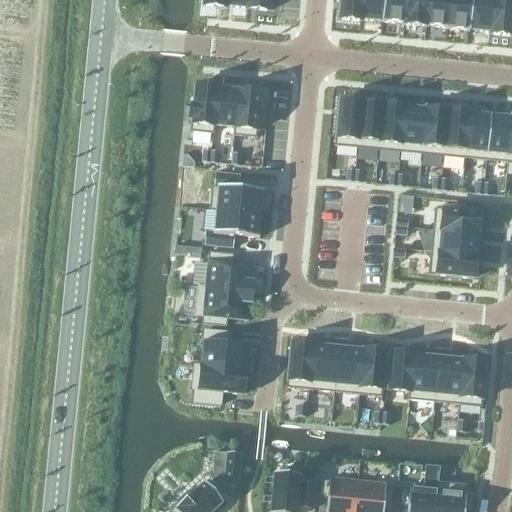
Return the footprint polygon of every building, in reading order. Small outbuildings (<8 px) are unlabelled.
[(202,0),(202,7),(226,9),(226,8),(225,8),(225,0),(202,0)] [(225,0),(225,8),(226,8),(246,10),(247,0),(225,0)] [(247,0),(246,10),(269,12),(270,0),(247,0)] [(340,0),(338,20),(362,22),(362,21),(361,21),(362,0),(340,0)] [(362,0),(361,21),(362,21),(382,23),(384,0),(362,0)] [(384,0),(382,23),(403,25),(404,25),(406,0),(384,0)] [(403,25),(403,26),(426,29),(426,27),(425,27),(427,0),(406,0),(404,25),(403,25)] [(427,0),(425,27),(426,27),(446,29),(447,29),(449,0),(427,0)] [(446,29),(446,31),(469,33),(469,32),(468,31),(471,0),(449,0),(447,29),(446,29)] [(471,0),(468,31),(469,32),(489,33),(490,34),(493,0),(471,0)] [(489,33),(489,35),(511,37),(511,0),(493,0),(490,34),(489,33)] [(191,107),(189,121),(191,122),(190,133),(213,135),(214,127),(213,127),(217,90),(218,90),(218,89),(194,86),(192,107),(191,107)] [(217,90),(213,127),(214,127),(234,129),(235,129),(238,92),(218,90),(217,90)] [(234,129),(233,137),(256,139),(261,94),(238,92),(235,129),(234,129)] [(339,100),(334,147),(357,149),(361,103),(339,100)] [(361,103),(357,149),(378,151),(383,105),(382,105),(362,103),(363,103),(361,103)] [(383,105),(378,151),(400,153),(404,108),(405,108),(405,107),(383,105)] [(404,108),(400,153),(421,155),(426,110),(425,110),(405,108),(404,108)] [(426,110),(421,155),(443,157),(447,111),(425,109),(425,110),(426,110)] [(447,111),(443,157),(464,160),(469,115),(470,115),(470,113),(447,111)] [(469,115),(464,160),(486,162),(490,117),(470,115),(469,115)] [(490,117),(486,162),(507,164),(511,119),(490,117)] [(203,151),(202,163),(210,164),(211,152),(203,151)] [(211,152),(210,164),(217,165),(219,153),(211,152)] [(233,154),(232,166),(240,167),(241,155),(233,154)] [(347,171),(346,183),(354,183),(355,171),(347,171)] [(355,171),(354,183),(361,184),(363,172),(355,171)] [(211,187),(209,212),(216,212),(216,211),(260,215),(262,193),(263,193),(264,192),(239,189),(240,177),(215,174),(214,187),(211,187)] [(390,175),(389,187),(396,188),(398,176),(390,175)] [(398,176),(396,188),(404,188),(405,176),(398,176)] [(433,179),(432,191),(440,192),(441,180),(433,179)] [(441,180),(440,192),(447,193),(449,181),(441,180)] [(476,184),(475,196),(483,196),(484,184),(476,184)] [(484,184),(483,196),(490,197),(492,185),(484,184)] [(401,197),(400,204),(412,205),(413,198),(401,197)] [(435,209),(433,231),(478,236),(480,213),(435,209)] [(205,232),(204,247),(233,250),(234,237),(259,239),(259,237),(258,237),(260,215),(216,211),(216,212),(214,233),(205,232)] [(396,220),(395,228),(407,229),(408,221),(396,220)] [(395,228),(394,236),(406,237),(407,229),(395,228)] [(433,231),(431,253),(476,257),(478,236),(433,231)] [(200,259),(201,249),(175,247),(174,257),(200,259)] [(393,250),(392,258),(404,259),(405,251),(393,250)] [(205,288),(205,289),(252,294),(253,283),(251,283),(253,265),(251,265),(233,263),(234,255),(209,253),(205,288)] [(431,253),(428,275),(473,280),(476,257),(431,253)] [(198,287),(195,317),(202,317),(201,325),(226,328),(227,320),(246,322),(247,322),(249,304),(251,305),(252,294),(205,289),(205,288),(198,287)] [(201,367),(201,368),(245,372),(245,373),(251,373),(252,358),(246,357),(247,348),(226,346),(228,334),(204,331),(201,367)] [(290,344),(286,389),(309,391),(313,346),(290,344)] [(313,346),(309,391),(334,394),(338,349),(313,346)] [(338,349),(334,394),(359,396),(363,351),(338,349)] [(363,351),(359,396),(381,398),(386,353),(363,351)] [(391,354),(387,391),(408,393),(409,393),(413,356),(391,354)] [(408,393),(408,401),(434,403),(438,358),(413,356),(409,393),(408,393)] [(438,358),(434,403),(459,406),(463,361),(438,358)] [(463,361),(459,406),(481,408),(486,363),(463,361)] [(194,366),(191,391),(194,391),(193,404),(221,407),(222,394),(242,396),(245,373),(245,372),(201,368),(201,367),(194,366)] [(298,405),(297,418),(305,418),(306,406),(298,405)] [(374,413),(373,425),(381,426),(382,414),(374,413)] [(382,414),(381,426),(389,427),(390,415),(382,414)] [(458,421),(457,433),(465,434),(466,422),(458,421)] [(226,454),(223,487),(237,489),(241,455),(226,454)] [(273,474),(269,511),(296,511),(297,507),(310,508),(313,483),(300,482),(300,477),(273,474)] [(321,481),(319,498),(327,499),(325,511),(354,511),(357,482),(329,480),(329,482),(321,481)] [(357,482),(354,511),(391,511),(394,488),(385,487),(386,485),(357,482)] [(438,490),(435,511),(472,511),(474,492),(466,491),(467,486),(437,483),(437,490),(438,490)] [(175,510),(173,511),(213,511),(222,504),(204,484),(195,492),(195,491),(191,495),(188,492),(176,503),(179,506),(175,509),(175,510)] [(401,489),(400,506),(408,507),(407,511),(435,511),(438,490),(437,490),(409,487),(409,490),(401,489)]
